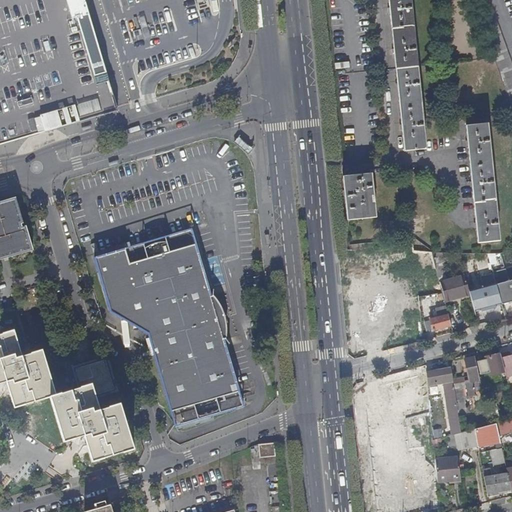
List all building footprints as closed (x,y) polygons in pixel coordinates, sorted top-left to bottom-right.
[(0,0),(0,145),(115,111),(82,0),(0,0)] [(387,0),(395,69),(416,67),(409,0),(387,0)] [(470,0),(479,22),(493,17),(487,0),(470,0)] [(492,60),(511,113),(511,70),(493,17),(479,22),(492,60)] [(425,150),(416,67),(395,69),(403,151),(425,150)] [(465,126),(477,244),(498,242),(486,124),(465,126)] [(343,176),(347,219),(374,217),(370,173),(343,176)] [(207,297),(185,232),(91,263),(106,314),(118,319),(137,313),(175,428),(242,406),(220,339),(222,339),(223,326),(222,315),(217,305),(210,297),(207,297)] [(415,271),(413,251),(412,243),(381,246),(359,249),(362,277),(415,271)] [(435,269),(431,253),(413,251),(415,271),(435,269)] [(500,305),(511,301),(511,274),(505,277),(502,266),(490,269),(494,284),(500,305)] [(468,291),(464,274),(438,281),(441,294),(444,301),(469,294),(468,291)] [(500,305),(494,284),(468,291),(469,294),(474,313),(500,305)] [(386,301),(392,300),(391,292),(366,295),(366,291),(347,293),(348,305),(365,303),(380,301),(386,301)] [(419,310),(418,298),(392,300),(386,301),(387,313),(419,310)] [(384,340),(380,301),(365,303),(369,342),(384,340)] [(432,330),(450,325),(446,309),(438,311),(440,317),(430,320),(432,330)] [(0,380),(6,378),(14,404),(49,394),(63,439),(83,433),(91,459),(131,447),(118,403),(98,409),(93,394),(112,388),(103,360),(73,370),(78,388),(55,395),(41,350),(20,356),(13,331),(0,335),(0,380)] [(511,355),(511,356),(509,351),(499,354),(505,377),(511,374),(511,355)] [(505,377),(499,354),(484,358),(485,360),(476,362),(480,375),(488,373),(489,376),(494,374),(495,377),(493,377),(494,383),(505,380),(505,377)] [(480,390),(473,357),(463,359),(469,383),(465,384),(467,391),(470,391),(470,389),(476,388),(477,391),(480,390)] [(453,390),(450,369),(425,374),(426,388),(442,385),(450,432),(432,436),(432,441),(446,437),(453,435),(459,433),(455,404),(453,390)] [(412,386),(411,376),(393,378),(394,387),(412,386)] [(462,389),(453,390),(455,404),(464,403),(462,389)] [(430,423),(427,398),(418,400),(420,418),(423,418),(423,424),(430,423)] [(406,419),(395,420),(396,427),(410,426),(410,422),(407,422),(406,419)] [(509,429),(507,420),(495,424),(497,432),(509,429)] [(495,424),(488,426),(473,429),(476,446),(477,448),(484,446),(483,444),(482,436),(490,434),(491,441),(498,440),(497,432),(495,424)] [(476,446),(473,429),(459,433),(453,435),(454,447),(455,451),(476,446)] [(482,436),(483,444),(491,441),(490,434),(482,436)] [(454,447),(453,435),(446,437),(448,447),(454,447)] [(273,448),(273,444),(257,446),(258,460),(274,457),(274,453),(277,453),(277,448),(273,448)] [(456,457),(434,460),(436,472),(437,483),(460,480),(456,457)] [(503,494),(511,492),(506,469),(503,461),(497,463),(500,474),(490,476),(490,472),(487,472),(482,473),(487,497),(492,496),(491,493),(503,490),(503,494)] [(437,483),(436,472),(429,473),(430,483),(437,483)] [(429,490),(399,494),(400,496),(402,511),(430,509),(429,490)] [(111,511),(109,505),(105,506),(104,502),(92,505),(93,510),(86,511),(111,511)]
